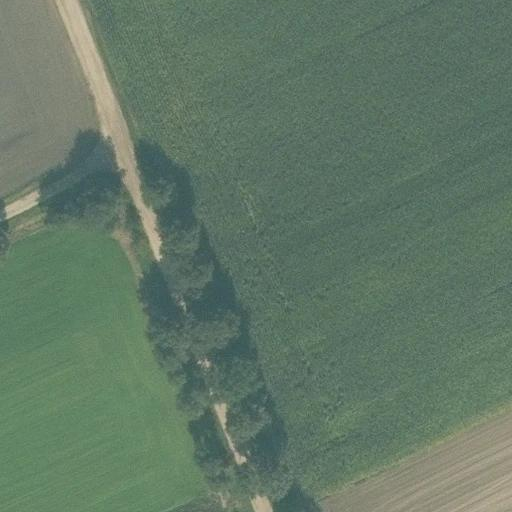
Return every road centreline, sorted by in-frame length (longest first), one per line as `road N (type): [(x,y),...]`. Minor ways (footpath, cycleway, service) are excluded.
road 1 (track): [(260,511),(124,157)]
road 2 (track): [(124,157),(63,0)]
road 3 (track): [(124,157),(0,215)]
